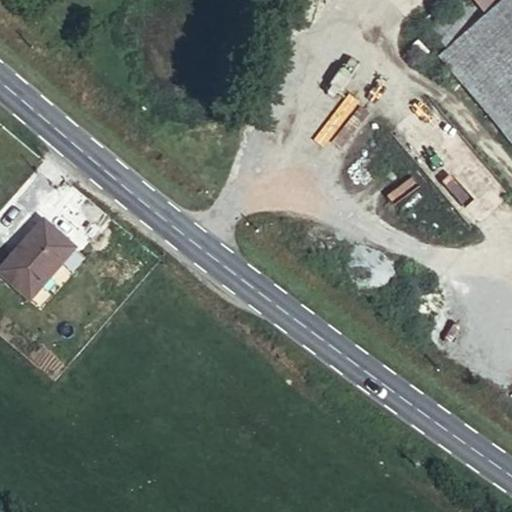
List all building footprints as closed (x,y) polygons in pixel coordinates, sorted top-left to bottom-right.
[(483,15),(470,0),(460,0),(426,27),(443,48),(447,45),(483,15)] [(511,12),(502,0),(501,0),(483,15),(447,45),(511,125),(511,12)] [(470,0),(483,15),(501,0),(470,0)] [(511,0),(502,0),(511,12),(511,0)] [(37,221),(0,263),(0,278),(21,297),(66,245),(37,221)]
